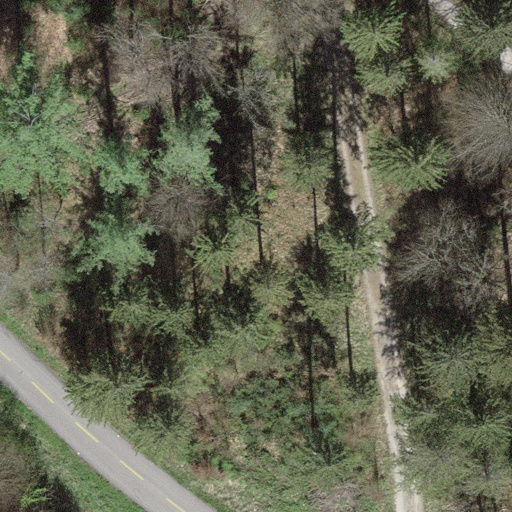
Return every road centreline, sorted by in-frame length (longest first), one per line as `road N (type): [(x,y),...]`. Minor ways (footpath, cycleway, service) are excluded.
road 1 (track): [(326,0),(411,511)]
road 2 (track): [(0,354),(185,511)]
